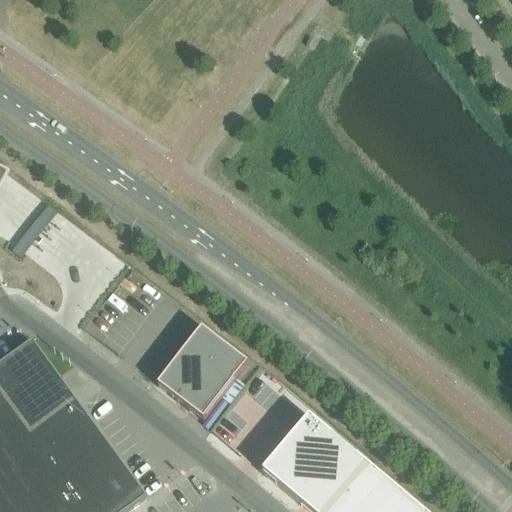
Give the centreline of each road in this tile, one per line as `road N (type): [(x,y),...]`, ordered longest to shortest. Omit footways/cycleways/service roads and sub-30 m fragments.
road 1 (secondary): [(511,485),(237,258),(0,86)]
road 2 (secondary): [(0,127),(280,334),(489,511)]
road 3 (unclassified): [(270,511),(40,322),(0,322)]
